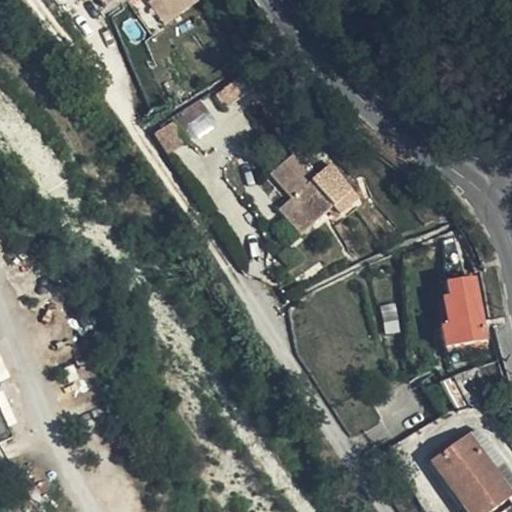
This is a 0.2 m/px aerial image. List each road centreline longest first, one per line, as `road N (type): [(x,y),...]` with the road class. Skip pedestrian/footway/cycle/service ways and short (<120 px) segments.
road 1 (secondary): [(485,193),(363,103),(269,0)]
road 2 (residential): [(0,304),(52,442),(100,511)]
